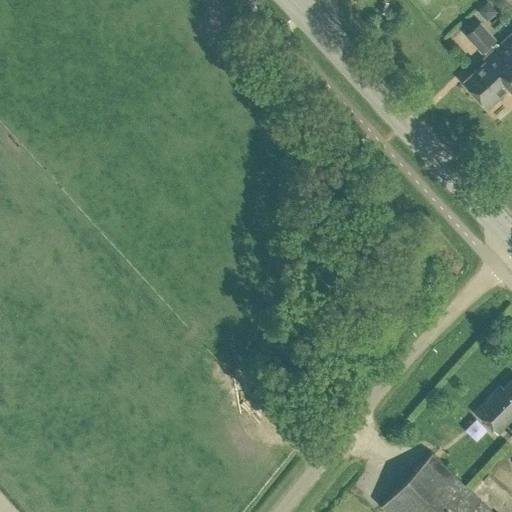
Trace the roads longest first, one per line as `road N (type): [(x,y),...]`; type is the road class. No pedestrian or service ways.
road 1 (unclassified): [(277,511),(400,360),(511,249)]
road 2 (primary): [(511,241),(294,5)]
